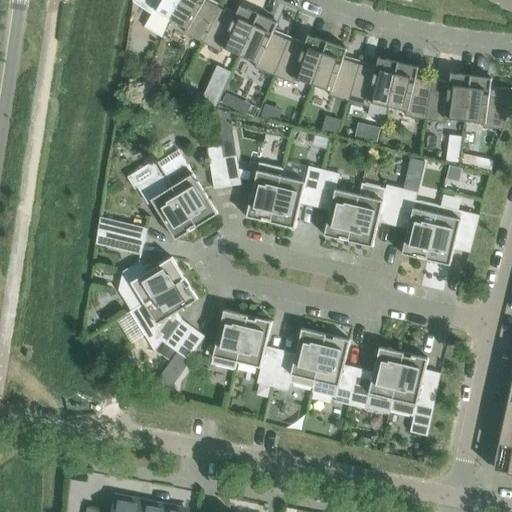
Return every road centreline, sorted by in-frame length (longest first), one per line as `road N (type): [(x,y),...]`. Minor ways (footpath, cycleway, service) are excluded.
road 1 (residential): [(455,501),(16,419)]
road 2 (residential): [(372,299),(351,312),(225,284),(212,260),(234,244),(369,283)]
road 3 (residential): [(321,0),(398,25),(511,43)]
road 4 (residential): [(455,501),(493,327)]
road 5 (tertiary): [(0,135),(20,0)]
road 6 (residential): [(493,327),(372,299)]
